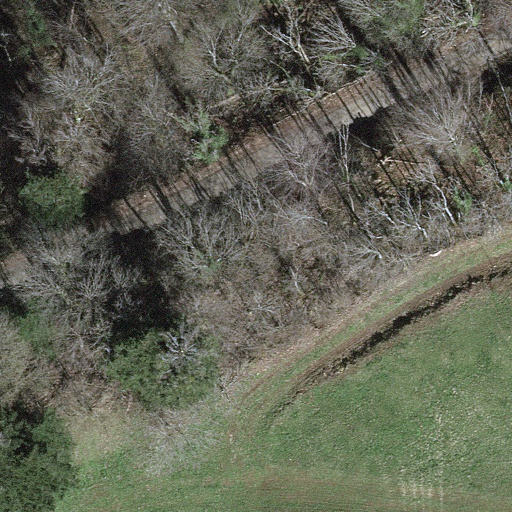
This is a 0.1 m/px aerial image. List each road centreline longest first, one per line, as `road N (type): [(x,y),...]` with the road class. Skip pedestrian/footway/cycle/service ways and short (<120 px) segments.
road 1 (track): [(511,30),(0,275)]
road 2 (track): [(228,418),(399,300),(511,246)]
